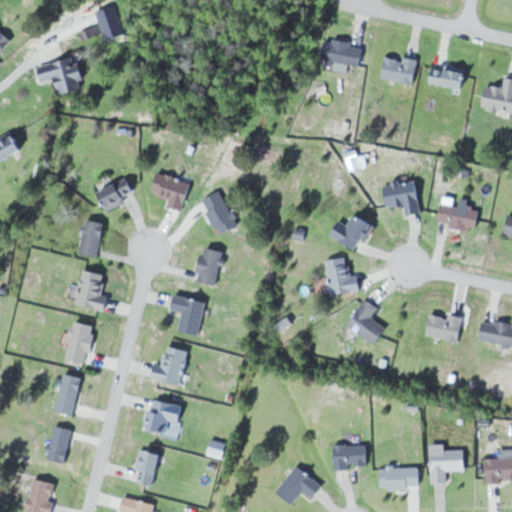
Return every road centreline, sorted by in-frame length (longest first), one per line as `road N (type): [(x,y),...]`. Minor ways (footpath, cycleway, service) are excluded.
road 1 (residential): [(149,242),(84,511)]
road 2 (residential): [(365,0),(379,11),(511,38)]
